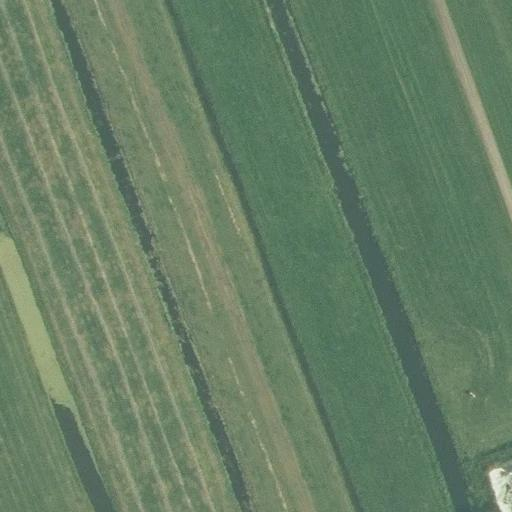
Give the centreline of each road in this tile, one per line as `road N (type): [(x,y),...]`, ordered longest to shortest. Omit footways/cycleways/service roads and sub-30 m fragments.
road 1 (track): [(110,0),(314,511)]
road 2 (track): [(440,0),(511,196)]
